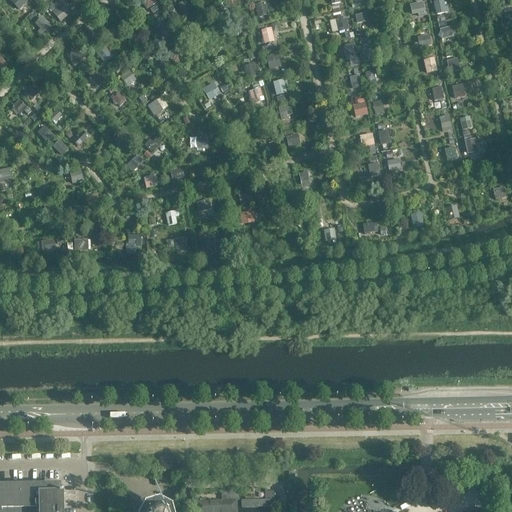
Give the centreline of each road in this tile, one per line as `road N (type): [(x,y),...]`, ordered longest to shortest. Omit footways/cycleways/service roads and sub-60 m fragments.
road 1 (secondary): [(76,414),(511,405)]
road 2 (residential): [(82,511),(80,466),(0,465)]
